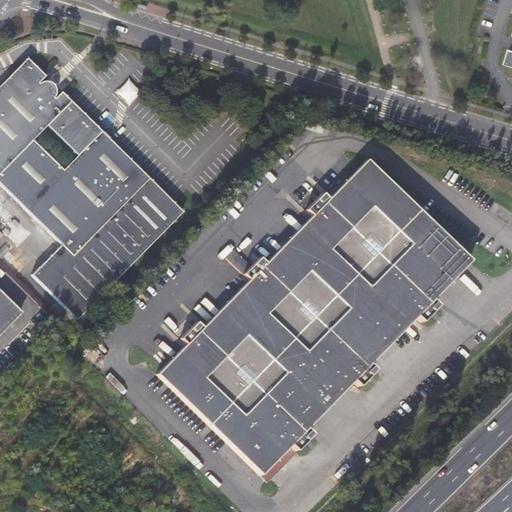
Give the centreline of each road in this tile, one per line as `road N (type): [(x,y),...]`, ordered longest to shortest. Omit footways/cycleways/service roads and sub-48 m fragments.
road 1 (tertiary): [(65,0),(428,114)]
road 2 (motorway): [(511,416),(414,511)]
